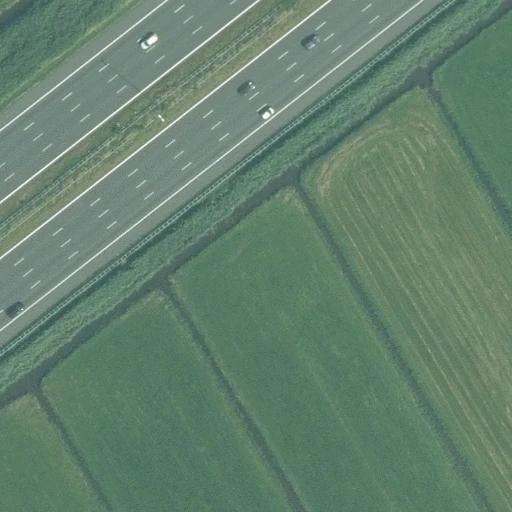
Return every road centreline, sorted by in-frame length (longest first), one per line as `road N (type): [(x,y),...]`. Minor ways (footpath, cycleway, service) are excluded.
road 1 (motorway): [(0,295),(378,0)]
road 2 (motorway): [(218,0),(0,171)]
